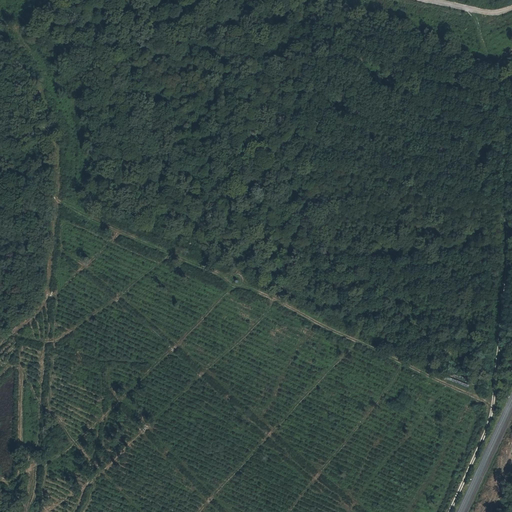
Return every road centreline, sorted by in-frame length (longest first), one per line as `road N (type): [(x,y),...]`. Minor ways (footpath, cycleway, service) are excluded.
road 1 (track): [(493,400),(352,279),(91,180),(54,240),(52,295),(0,346)]
road 2 (track): [(451,511),(494,416),(506,224),(490,82),(511,48)]
